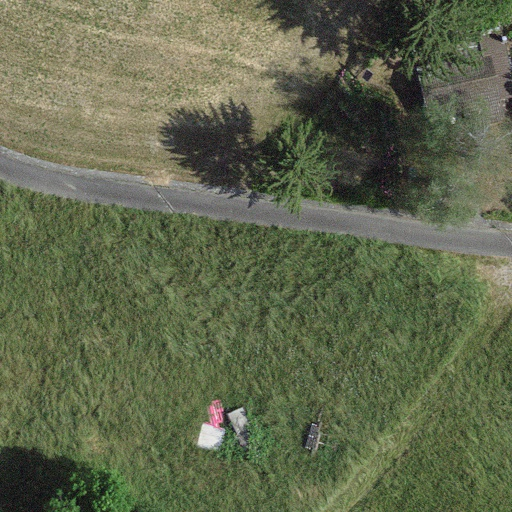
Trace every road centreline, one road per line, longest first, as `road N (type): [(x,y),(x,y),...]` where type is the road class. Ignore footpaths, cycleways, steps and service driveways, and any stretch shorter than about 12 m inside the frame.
road 1 (unclassified): [(511,251),(0,169)]
road 2 (track): [(511,264),(484,335),(336,511)]
